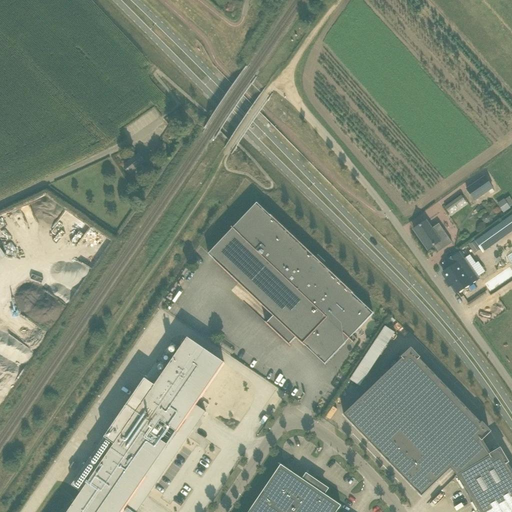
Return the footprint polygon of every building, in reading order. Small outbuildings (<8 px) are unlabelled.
[(130,173),(145,161),(139,154),(125,165),(126,167),(124,168),(128,172),(129,171),(130,173)] [(492,188),(485,177),(467,189),(475,201),(492,188)] [(458,204),(464,200),(461,195),(445,207),(448,211),(455,206),(458,204)] [(504,199),(497,204),(503,213),(510,209),(504,199)] [(233,229),(208,254),(273,317),(266,324),(289,345),(296,338),(304,346),(304,345),(325,365),(373,314),(353,294),(270,215),(270,216),(257,203),(233,228),(232,227),(231,228),(233,229)] [(511,231),(511,216),(472,244),(479,254),(511,231)] [(439,252),(452,243),(439,224),(431,229),(426,221),(414,229),(428,250),(434,246),(439,252)] [(477,279),(459,253),(444,264),(449,269),(444,273),(458,293),(464,289),(464,288),(470,284),(477,279)] [(360,386),(394,331),(384,325),(350,379),(360,386)] [(188,338),(68,511),(122,511),(224,363),(188,338)] [(511,511),(511,470),(507,463),(507,462),(500,450),(491,455),(482,439),(490,432),(482,424),(418,358),(411,350),(403,357),(344,415),(422,497),(455,464),(463,472),(456,476),(476,511),(511,511)] [(336,511),(341,506),(323,494),(326,489),(313,480),(310,484),(279,463),(278,464),(281,465),(248,511),(336,511)]
